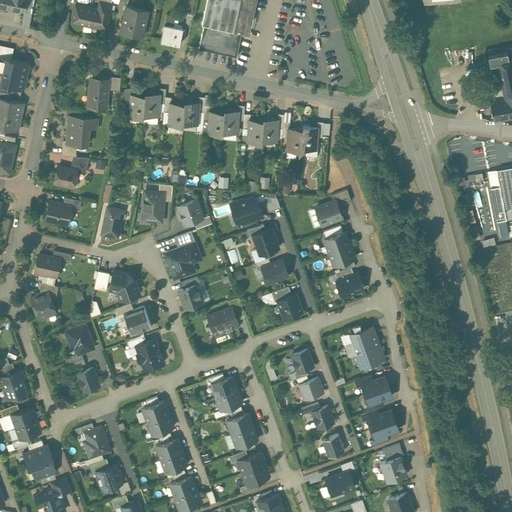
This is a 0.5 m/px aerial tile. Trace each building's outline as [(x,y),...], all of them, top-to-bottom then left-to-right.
[(111,1),(104,0),(101,0),(99,10),(109,12),(111,1)] [(206,0),(202,24),(204,25),(234,31),(240,0),(206,0)] [(256,0),(240,0),(234,31),(241,33),(249,34),(256,0)] [(99,10),(76,5),(73,21),(105,28),(109,12),(99,10)] [(148,10),(126,5),(121,31),(142,36),(148,10)] [(194,13),(188,12),(185,24),(191,25),(194,13)] [(175,15),(166,13),(164,23),(160,41),(161,41),(161,40),(179,44),(178,45),(179,45),(183,27),(173,25),(175,15)] [(234,31),(204,25),(199,48),(236,56),(241,33),(234,31)] [(11,50),(0,47),(0,54),(10,56),(11,50)] [(507,51),(491,54),(493,63),(498,62),(509,60),(507,51)] [(28,63),(0,56),(0,70),(4,71),(1,83),(0,82),(0,83),(22,88),(23,89),(25,76),(27,76),(27,75),(26,75),(27,70),(28,70),(27,69),(28,63)] [(511,58),(509,60),(498,62),(503,88),(489,91),(490,97),(511,92),(511,58)] [(106,80),(93,79),(90,104),(104,106),(106,89),(110,89),(111,82),(106,82),(106,80)] [(22,88),(0,83),(0,90),(12,93),(20,95),(22,88)] [(12,93),(0,90),(0,97),(11,100),(12,93)] [(159,92),(145,91),(145,94),(143,114),(144,114),(157,115),(159,103),(159,92)] [(511,92),(490,97),(489,97),(494,119),(511,115),(511,92)] [(132,93),(131,93),(130,103),(129,116),(144,117),(144,114),(143,114),(145,94),(132,93)] [(0,97),(0,108),(2,109),(0,116),(0,126),(6,127),(18,130),(24,103),(11,100),(0,97)] [(198,101),(185,100),(184,103),(185,103),(183,123),(197,124),(198,111),(199,101),(198,101)] [(171,101),(170,112),(169,124),(183,126),(183,123),(185,103),(184,103),(171,101)] [(238,109),(224,108),(224,111),(222,131),(223,131),(236,132),(237,119),(238,109)] [(211,110),(210,110),(209,120),(208,133),(222,134),(223,131),(222,131),(224,111),(211,110)] [(78,116),(69,115),(67,140),(67,141),(77,142),(87,143),(88,127),(96,127),(97,117),(78,116)] [(277,117),(263,116),(263,119),(262,139),(276,141),(277,128),(278,118),(277,117)] [(250,118),(249,128),(248,141),(262,142),(262,139),(263,119),(250,118)] [(317,126),(303,125),(303,128),(301,148),(315,149),(316,136),(317,126)] [(290,126),(289,126),(288,137),(287,149),(301,151),(301,148),(303,128),(290,126)] [(4,134),(0,133),(0,140),(5,141),(4,145),(14,147),(15,144),(14,143),(16,136),(4,134)] [(0,140),(0,169),(9,172),(14,147),(4,145),(5,141),(0,140)] [(77,142),(67,141),(67,140),(63,140),(62,154),(73,155),(76,155),(77,142)] [(89,157),(76,156),(76,155),(73,155),(70,167),(77,169),(78,170),(86,172),(89,157)] [(96,166),(106,168),(108,159),(98,157),(96,166)] [(70,167),(58,165),(54,182),(73,186),(77,169),(70,167)] [(511,165),(496,169),(502,199),(504,209),(511,207),(511,165)] [(219,175),(219,186),(228,187),(229,176),(219,175)] [(111,201),(114,183),(108,182),(105,200),(111,201)] [(172,184),(159,183),(159,191),(164,191),(163,199),(171,200),(172,184)] [(159,191),(145,190),(142,218),(161,220),(163,199),(164,191),(159,191)] [(257,200),(260,206),(266,204),(269,210),(280,206),(275,192),(262,191),(265,198),(257,200)] [(323,197),(308,202),(316,223),(337,215),(330,194),(323,197)] [(255,195),(230,204),(238,225),(263,216),(260,206),(257,200),(255,195)] [(82,199),(64,196),(62,203),(71,205),(71,206),(80,208),(82,199)] [(196,198),(178,205),(184,223),(194,220),(203,217),(196,198)] [(511,207),(504,209),(502,199),(495,201),(498,218),(511,215),(511,207)] [(62,203),(50,201),(46,218),(60,221),(63,219),(68,220),(71,206),(71,205),(62,203)] [(355,208),(352,207),(353,202),(348,201),(346,216),(353,218),(355,208)] [(107,205),(101,233),(118,236),(123,209),(107,205)] [(203,217),(194,220),(197,227),(212,222),(209,215),(203,217)] [(266,221),(246,227),(254,251),(273,244),(266,221)] [(341,226),(318,233),(323,249),(346,241),(341,226)] [(179,247),(195,241),(191,230),(175,236),(179,247)] [(233,236),(224,239),(226,244),(235,241),(233,236)] [(179,247),(165,252),(174,277),(195,270),(192,261),(201,258),(195,241),(179,247)] [(346,241),(323,249),(328,263),(351,255),(346,241)] [(235,248),(227,251),(232,262),(239,259),(235,248)] [(71,253),(54,249),(52,256),(60,257),(60,258),(70,260),(71,253)] [(275,250),(255,257),(263,279),(283,272),(275,250)] [(52,256),(39,253),(35,270),(56,275),(60,258),(60,257),(52,256)] [(353,266),(330,274),(336,292),(359,285),(353,266)] [(127,271),(113,269),(109,288),(117,290),(121,299),(139,292),(134,278),(133,277),(133,276),(128,272),(128,273),(127,271)] [(109,272),(98,270),(94,287),(106,290),(109,272)] [(180,281),(183,287),(195,282),(200,281),(198,275),(180,281)] [(58,285),(40,281),(39,286),(57,292),(58,285)] [(183,287),(178,289),(185,308),(202,302),(195,282),(183,287)] [(39,286),(41,293),(31,296),(39,317),(41,318),(44,317),(46,315),(55,311),(51,299),(55,297),(57,292),(39,286)] [(292,288),(272,296),(279,314),(299,307),(292,288)] [(238,295),(227,299),(230,305),(232,304),(235,313),(243,310),(238,295)] [(94,313),(101,311),(97,298),(90,300),(94,313)] [(131,302),(114,308),(116,315),(123,312),(133,309),(131,302)] [(230,305),(206,313),(212,330),(223,326),(231,323),(238,320),(237,317),(235,313),(232,304),(230,305)] [(133,309),(123,312),(131,333),(151,325),(144,305),(133,309)] [(351,332),(363,327),(361,322),(349,326),(351,332)] [(85,323),(65,330),(69,341),(73,340),(77,353),(81,352),(94,347),(85,323)] [(231,323),(223,326),(225,331),(233,329),(231,323)] [(360,365),(364,364),(365,368),(376,365),(374,360),(384,357),(372,324),(363,327),(351,332),(342,335),(349,354),(355,352),(360,365)] [(144,335),(127,341),(129,348),(136,345),(146,341),(144,335)] [(161,353),(159,348),(158,348),(154,338),(146,341),(136,345),(138,352),(137,352),(140,361),(141,360),(144,368),(163,361),(160,354),(161,353)] [(307,348),(291,353),(297,370),(306,367),(313,364),(307,348)] [(77,353),(64,358),(66,364),(83,357),(81,352),(77,353)] [(83,357),(66,364),(68,369),(85,363),(83,357)] [(12,362),(0,366),(0,376),(1,376),(1,375),(15,370),(12,362)] [(93,366),(76,372),(83,391),(99,385),(93,366)] [(297,370),(289,373),(291,379),(306,374),(308,373),(306,367),(297,370)] [(15,370),(1,375),(1,376),(6,387),(8,386),(12,397),(29,391),(26,381),(23,382),(18,369),(15,370)] [(211,382),(224,378),(222,372),(206,378),(208,384),(211,382)] [(370,373),(354,378),(356,384),(361,382),(372,378),(370,373)] [(291,379),(290,380),(292,385),(299,383),(308,379),(306,374),(291,379)] [(365,393),(388,385),(385,374),(372,378),(361,382),(365,393)] [(224,378),(211,382),(216,395),(237,388),(232,375),(224,378)] [(308,379),(299,383),(304,398),(310,396),(311,397),(318,395),(317,393),(323,391),(317,376),(308,379)] [(392,395),(388,385),(365,393),(368,403),(380,399),(392,395)] [(237,388),(216,395),(221,409),(223,408),(240,402),(241,401),(237,388)] [(157,396),(146,400),(148,405),(159,401),(157,396)] [(368,403),(364,405),(366,410),(376,407),(382,405),(380,399),(368,403)] [(148,405),(143,407),(147,420),(168,413),(163,400),(159,401),(148,405)] [(318,401),(301,407),(303,413),(311,410),(320,407),(318,401)] [(242,408),(240,402),(223,408),(225,414),(230,412),(242,408)] [(17,403),(0,409),(3,416),(10,413),(19,409),(17,403)] [(320,407),(311,410),(318,427),(334,421),(327,404),(320,407)] [(19,409),(10,413),(14,426),(37,418),(32,405),(19,409)] [(366,410),(360,412),(362,418),(367,416),(378,412),(376,407),(366,410)] [(242,408),(230,412),(232,417),(244,413),(242,408)] [(378,412),(367,416),(370,426),(393,418),(390,408),(378,412)] [(232,417),(227,419),(232,432),(252,425),(247,412),(244,413),(232,417)] [(168,413),(147,420),(152,434),(157,432),(168,428),(173,426),(168,413)] [(37,418),(14,426),(19,439),(29,436),(42,431),(37,418)] [(393,418),(370,426),(374,437),(386,433),(397,429),(393,418)] [(92,422),(75,428),(77,434),(84,431),(94,427),(92,422)] [(94,427),(84,431),(89,444),(85,445),(89,457),(110,449),(108,444),(107,443),(106,440),(106,439),(101,425),(94,427)] [(252,425),(232,432),(236,446),(242,444),(253,439),(257,438),(252,425)] [(168,428),(157,432),(159,437),(170,433),(168,428)] [(170,433),(159,437),(161,443),(173,439),(170,433)] [(337,433),(322,438),(328,455),(343,449),(337,433)] [(374,437),(370,439),(372,444),(388,438),(386,433),(374,437)] [(359,448),(355,435),(349,437),(354,450),(359,448)] [(29,436),(19,439),(12,441),(14,448),(27,444),(31,442),(29,436)] [(161,443),(156,445),(161,458),(182,451),(177,437),(173,439),(161,443)] [(31,442),(27,444),(29,449),(44,444),(42,438),(31,442)] [(253,439),(242,444),(244,449),(245,449),(255,445),(253,439)] [(29,449),(23,452),(28,467),(31,466),(35,478),(57,471),(52,459),(54,458),(48,442),(44,444),(29,449)] [(383,448),(387,459),(399,455),(403,453),(399,442),(383,448)] [(244,449),(228,455),(231,462),(238,459),(248,455),(245,449),(244,449)] [(182,451),(161,458),(166,471),(183,465),(186,464),(182,451)] [(248,455),(238,459),(242,471),(265,463),(263,457),(263,456),(262,452),(260,451),(248,455)] [(387,459),(381,461),(387,480),(406,473),(399,455),(387,459)] [(106,457),(89,463),(92,471),(95,470),(109,465),(106,457)] [(340,463),(343,471),(348,469),(349,469),(354,467),(351,459),(340,463)] [(109,465),(95,470),(102,489),(122,482),(115,463),(109,465)] [(265,463),(242,471),(247,483),(257,480),(268,475),(270,473),(268,469),(267,469),(265,463)] [(183,465),(166,471),(168,477),(173,475),(185,471),(183,465)] [(343,471),(325,477),(331,494),(355,486),(349,469),(348,469),(343,471)] [(187,476),(185,471),(173,475),(176,480),(187,476)] [(176,480),(170,482),(175,496),(195,488),(191,475),(187,476),(176,480)] [(65,476),(50,481),(52,487),(56,486),(59,493),(70,489),(65,476)] [(247,483),(240,486),(242,492),(259,485),(257,480),(247,483)] [(52,487),(34,494),(38,504),(44,503),(46,509),(52,507),(53,511),(57,511),(65,509),(59,493),(56,486),(52,487)] [(195,488),(175,496),(180,509),(200,501),(195,488)] [(262,498),(273,494),(271,488),(260,492),(262,498)] [(216,501),(212,490),(206,492),(210,503),(216,501)] [(406,491),(388,498),(393,511),(410,511),(413,511),(406,491)] [(126,493),(111,498),(114,508),(121,505),(129,502),(126,493)] [(262,498),(256,500),(260,511),(263,511),(281,506),(277,493),(273,494),(262,498)] [(362,498),(351,502),(354,511),(358,511),(366,509),(362,498)] [(129,502),(121,505),(123,511),(122,511),(142,511),(137,499),(129,502)]
